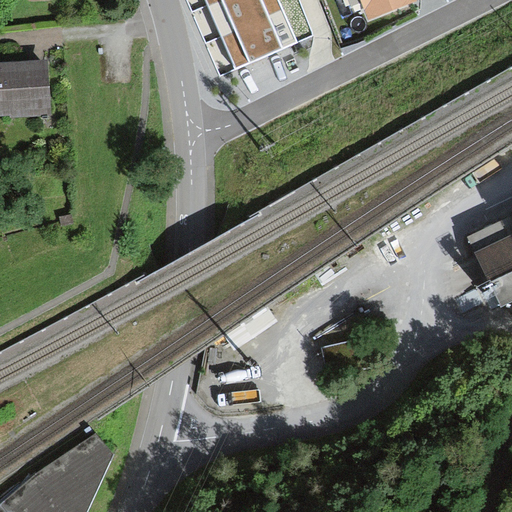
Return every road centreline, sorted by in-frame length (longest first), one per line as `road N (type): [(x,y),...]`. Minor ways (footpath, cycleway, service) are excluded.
road 1 (residential): [(188,132),(189,236),(174,378),(125,511)]
road 2 (residential): [(188,132),(221,127),(476,0)]
road 3 (residential): [(164,0),(188,132)]
road 4 (track): [(422,268),(443,217),(511,180)]
